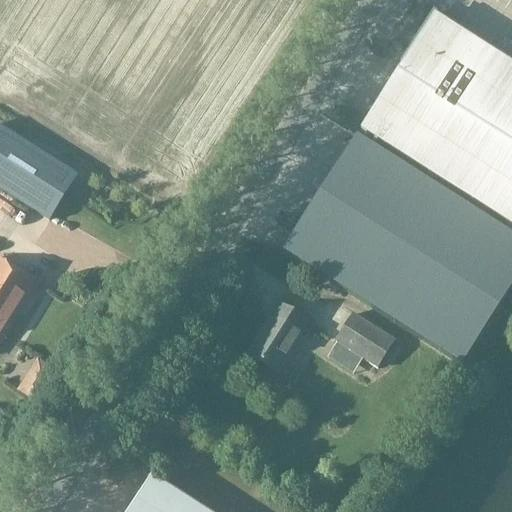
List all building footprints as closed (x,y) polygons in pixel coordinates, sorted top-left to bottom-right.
[(511,64),(436,16),(362,132),(511,227),(511,64)] [(0,190),(52,223),(80,177),(0,126),(0,190)] [(285,253),(464,367),(511,292),(511,235),(358,138),(285,253)] [(0,346),(39,286),(0,261),(0,346)] [(272,320),(249,356),(278,375),(302,337),(307,340),(313,330),(289,314),(283,325),(272,320)] [(336,343),(377,370),(396,341),(355,315),(336,343)] [(17,395),(34,364),(23,357),(5,389),(17,395)] [(39,365),(19,395),(38,407),(57,377),(39,365)] [(129,511),(204,511),(151,478),(129,511)] [(333,509),(355,505),(353,492),(331,495),(333,509)]
